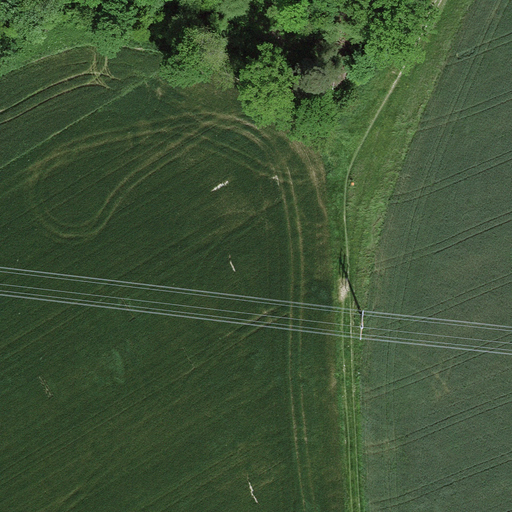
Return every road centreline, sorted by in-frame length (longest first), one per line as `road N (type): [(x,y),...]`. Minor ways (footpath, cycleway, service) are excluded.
road 1 (track): [(357,511),(341,176),(436,0)]
road 2 (track): [(341,176),(292,114),(230,73),(155,48),(67,41),(0,64)]
